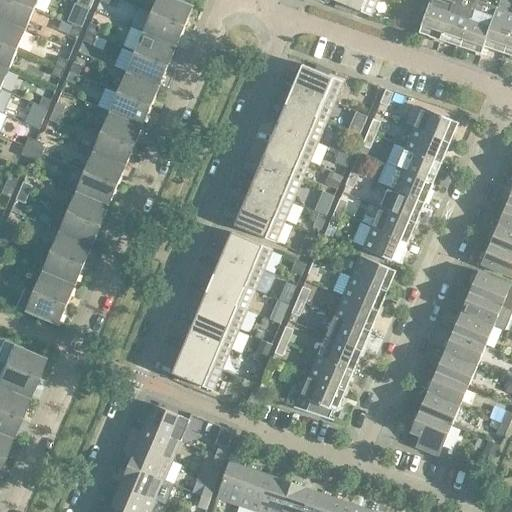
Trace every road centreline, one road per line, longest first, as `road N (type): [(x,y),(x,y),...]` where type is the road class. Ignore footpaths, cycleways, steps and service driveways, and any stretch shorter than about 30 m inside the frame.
road 1 (residential): [(253,2),(225,4),(216,13),(3,511)]
road 2 (residential): [(79,511),(286,15)]
road 3 (residential): [(356,466),(510,95)]
road 4 (residential): [(510,95),(286,15)]
road 5 (residential): [(481,511),(356,466)]
